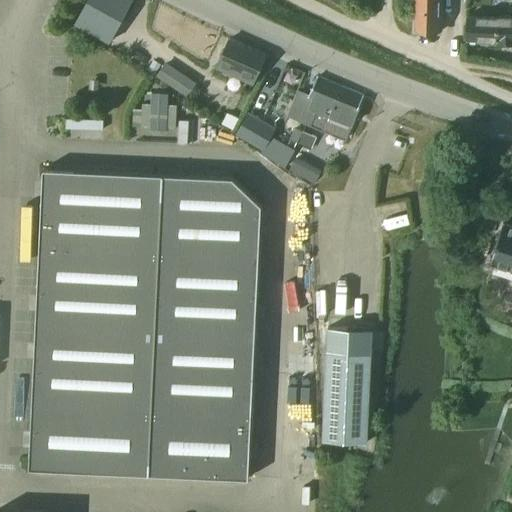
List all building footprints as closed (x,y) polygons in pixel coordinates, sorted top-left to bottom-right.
[(111,42),(132,0),(86,0),(75,22),(111,42)] [(441,32),(441,0),(415,0),(416,32),(441,32)] [(467,15),(466,41),(495,41),(495,43),(511,44),(511,15),(511,14),(498,14),(497,16),(467,15)] [(268,55),(232,38),(229,37),(215,67),(231,74),(234,70),(257,80),(268,55)] [(324,112),(328,103),(335,106),(343,87),(317,76),(309,95),(298,91),(288,115),(311,125),(318,109),(324,112)] [(318,109),(311,125),(345,139),(363,95),(343,87),(335,106),(328,103),(324,112),(318,109)] [(228,111),(222,124),(234,130),(240,117),(228,111)] [(249,113),(237,134),(263,149),(275,128),(249,113)] [(303,130),(297,142),(311,147),(316,135),(303,130)] [(296,156),(289,170),(314,184),(321,169),(296,156)] [(233,177),(54,169),(43,168),(37,296),(36,312),(35,344),(29,468),(249,478),(258,279),(262,204),(233,177)] [(511,224),(502,221),(489,261),(488,262),(511,269),(511,224)] [(327,350),(323,440),(367,442),(371,352),(327,350)]
